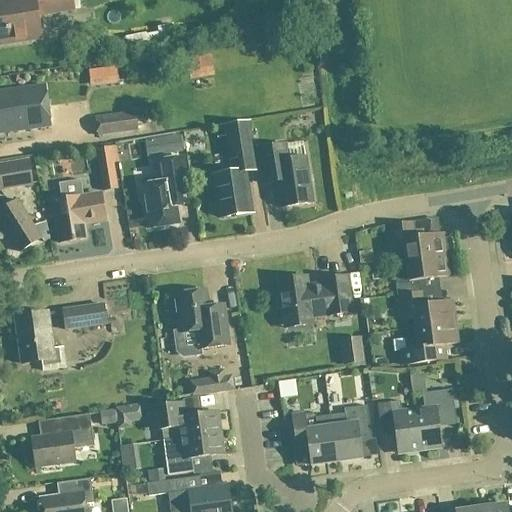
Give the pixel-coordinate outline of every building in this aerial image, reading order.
[(0,42),(7,41),(7,44),(38,39),(35,16),(71,10),(69,0),(16,0),(18,9),(8,11),(7,8),(0,9),(0,42)] [(144,36),(124,39),(127,55),(147,51),(144,36)] [(209,56),(185,59),(189,81),(213,77),(209,56)] [(92,74),(93,88),(121,86),(120,72),(92,74)] [(0,92),(0,133),(49,127),(43,86),(0,92)] [(134,113),(94,119),(96,138),(136,133),(134,113)] [(231,161),(254,158),(248,124),(226,127),(231,161)] [(179,138),(159,142),(161,157),(181,154),(179,138)] [(285,146),(258,150),(264,185),(278,183),(282,209),(313,204),(305,159),(287,161),(285,146)] [(94,151),(101,193),(117,191),(112,164),(117,163),(114,147),(94,151)] [(256,171),(254,158),(231,161),(233,174),(214,177),(221,219),(251,214),(245,173),(256,171)] [(160,184),(138,187),(140,201),(145,204),(149,230),(179,226),(176,207),(190,205),(183,159),(157,163),(160,184)] [(0,190),(31,186),(27,162),(0,166),(0,190)] [(82,224),(104,220),(100,196),(82,198),(82,197),(51,202),(58,245),(85,240),(82,224)] [(40,240),(16,201),(0,211),(0,224),(18,253),(40,240)] [(382,227),(382,228),(385,244),(389,243),(390,252),(404,250),(406,263),(445,257),(442,236),(412,240),(410,223),(382,227)] [(448,279),(445,257),(406,263),(407,273),(395,275),(396,284),(393,285),(395,297),(395,299),(419,295),(417,283),(448,279)] [(306,278),(278,282),(285,330),(313,327),(312,319),(327,317),(328,319),(351,315),(346,278),(323,282),(323,287),(307,289),(306,278)] [(199,351),(228,347),(222,307),(207,309),(205,292),(176,296),(181,334),(174,335),(176,353),(183,359),(200,357),(199,351)] [(421,308),(419,295),(395,299),(398,323),(414,321),(415,330),(454,325),(451,303),(421,308)] [(102,307),(62,312),(65,332),(105,326),(102,307)] [(62,348),(52,350),(50,334),(49,334),(47,315),(17,319),(20,338),(16,338),(20,365),(39,363),(41,373),(64,370),(62,348)] [(457,346),(454,325),(415,330),(416,340),(403,342),(405,353),(400,354),(402,368),(446,362),(444,348),(457,346)] [(340,343),(343,367),(363,364),(359,340),(340,343)] [(218,375),(208,377),(210,394),(233,390),(231,379),(219,381),(218,375)] [(423,412),(413,413),(419,453),(441,450),(437,425),(455,422),(451,392),(421,396),(423,412)] [(397,456),(419,453),(413,413),(401,415),(400,404),(377,407),(381,437),(394,435),(397,456)] [(162,431),(163,443),(179,441),(219,436),(216,414),(181,419),(179,406),(147,410),(150,433),(162,431)] [(344,416),(330,418),(336,465),(361,461),(359,444),(371,442),(366,409),(343,412),(344,416)] [(116,425),(116,423),(114,410),(97,413),(100,428),(116,425)] [(310,468),(336,465),(330,418),(316,420),(315,415),(291,419),(296,452),(308,451),(310,468)] [(30,441),(34,469),(74,464),(72,452),(93,449),(88,417),(57,421),(59,437),(30,441)] [(179,441),(163,443),(168,478),(192,475),(190,461),(222,457),(219,436),(179,441)] [(230,511),(227,489),(200,493),(198,479),(146,486),(147,499),(173,496),(175,511),(230,511)] [(84,511),(83,507),(92,506),(91,494),(89,481),(63,485),(64,497),(38,500),(40,511),(84,511)]
